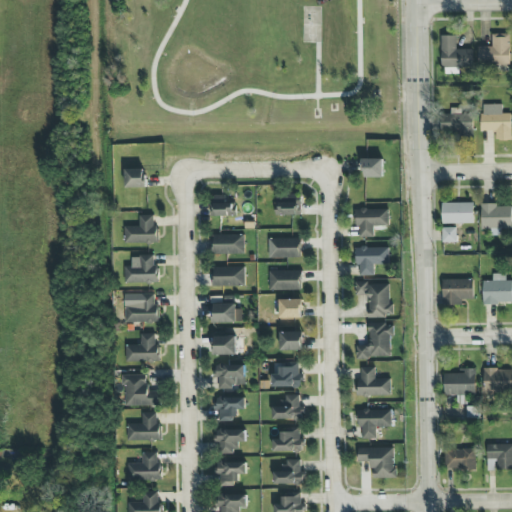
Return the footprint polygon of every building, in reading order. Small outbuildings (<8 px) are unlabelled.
[(509,33),(492,34),(492,46),(477,46),(478,64),(509,64),(509,33)] [(472,67),(472,49),(456,49),(456,35),(441,35),(442,74),(458,74),(458,67),(472,67)] [(510,113),(502,113),(502,104),(481,104),(482,131),(494,130),(495,138),(510,138),(510,113)] [(473,125),(447,117),(444,128),(469,136),(473,125)] [(362,177),(383,177),(382,158),(362,158),(362,177)] [(125,187),(145,187),(145,168),(125,168),(125,187)] [(211,215),(235,215),(235,202),(227,202),(227,194),(211,195),(211,215)] [(300,215),(300,195),(275,195),(275,214),(300,215)] [(442,223),(473,222),(473,202),(441,202),(442,223)] [(511,204),(480,204),(481,229),(491,229),(491,235),(500,235),(500,228),(511,228),(511,204)] [(388,208),(356,209),(356,236),(373,236),(373,226),(388,225),(388,208)] [(155,214),(139,215),(139,225),(124,226),(125,243),(156,242),(155,214)] [(456,227),(442,227),(442,242),(456,241),(456,227)] [(212,234),(213,253),(244,253),(244,234),(212,234)] [(268,257),(300,257),(299,237),(268,238),(268,257)] [(389,247),(355,247),(355,264),(359,264),(359,275),(373,275),(373,264),(389,264),(389,247)] [(124,266),(124,283),(156,282),(156,255),(131,256),(131,265),(124,266)] [(244,266),(212,266),(213,286),(245,286),(244,266)] [(301,271),(268,270),(268,289),(300,290),(301,271)] [(511,303),(511,280),(505,280),(505,274),(492,274),(492,280),(482,280),(483,304),(511,303)] [(442,279),(442,304),(461,304),(461,299),(473,300),(473,279),(442,279)] [(355,295),(366,295),(367,317),(391,316),(390,282),(355,283),(355,295)] [(125,322),(156,321),(156,293),(124,294),(125,322)] [(279,299),(279,318),(302,318),(301,299),(279,299)] [(242,322),(241,304),(213,305),(213,322),(242,322)] [(356,344),(356,357),(390,357),(390,335),(393,335),(393,322),(368,323),(369,344),(356,344)] [(279,332),(280,350),(302,349),(301,331),(279,332)] [(126,361),(158,360),(157,333),(140,333),(141,344),(125,345),(126,361)] [(242,353),(241,335),(213,336),(214,354),(242,353)] [(272,387),(301,386),(301,373),(299,373),(298,362),(278,362),(278,373),(272,373),(272,387)] [(233,388),(233,384),(245,384),(244,364),(214,364),(214,389),(233,388)] [(391,394),(390,378),(375,378),(375,367),(358,367),(359,395),(391,394)] [(475,368),(461,368),(461,373),(444,372),(444,394),(475,395),(475,368)] [(511,393),(511,368),(484,368),(484,393),(511,393)] [(123,405),(160,405),(160,390),(147,391),(147,374),(122,375),(123,405)] [(298,394),(282,395),(282,406),(273,406),(273,419),(302,419),(301,406),(299,406),(298,394)] [(245,396),(215,397),(216,420),(238,419),(238,409),(245,409),(245,396)] [(362,438),(376,438),(376,426),(391,426),(391,409),(357,410),(357,427),(361,427),(362,438)] [(127,440),(158,440),(159,412),(142,412),(142,423),(127,423),(127,440)] [(238,452),(239,441),(245,441),(246,429),(216,428),(215,442),(219,442),(219,451),(238,452)] [(273,439),(273,452),(302,451),(302,438),(299,438),(299,428),(280,429),(280,439),(273,439)] [(487,458),(497,458),(497,469),(511,469),(511,443),(486,444),(487,458)] [(394,447),(357,448),(358,461),(370,461),(371,478),(395,478),(394,447)] [(475,448),(445,449),(446,469),(476,468),(475,448)] [(128,463),(127,480),(159,480),(159,452),(142,452),(142,463),(128,463)] [(239,483),(239,474),(246,474),(246,461),(217,461),(217,484),(239,483)] [(274,485),(303,483),(303,470),(300,470),(300,461),(281,462),(282,471),(274,471),(274,485)] [(128,511),(160,511),(160,491),(143,491),(143,502),(128,502),(128,511)] [(274,511),(303,511),(303,503),(300,503),(300,492),(282,492),(282,503),(274,503),(274,511)] [(237,511),(237,507),(246,507),(246,493),(218,494),(218,511),(237,511)]
